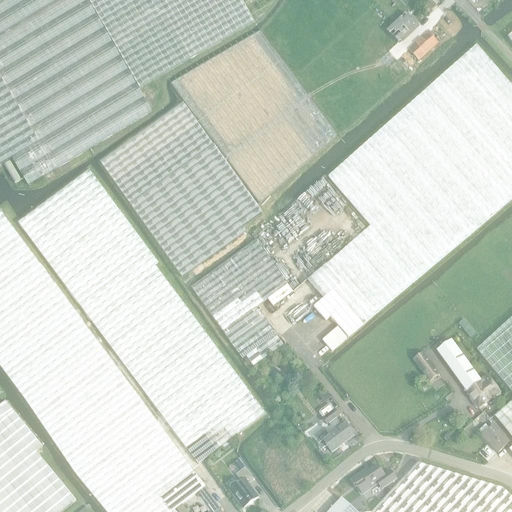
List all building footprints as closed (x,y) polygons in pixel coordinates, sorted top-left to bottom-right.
[(0,0),(0,164),(11,157),(28,186),(152,112),(139,89),(87,0),(0,0)] [(87,0),(139,89),(254,22),(242,0),(87,0)] [(406,13),(386,31),(400,46),(420,28),(406,13)] [(418,60),(438,42),(428,31),(409,49),(418,60)] [(260,204),(337,134),(261,32),(171,84),(260,204)] [(511,35),(509,38),(511,42),(511,317),(477,351),(511,392),(511,402),(495,417),(511,437),(511,35)] [(308,280),(324,299),(334,291),(363,325),(414,282),(416,282),(511,198),(511,84),(477,45),(328,176),(371,226),(308,280)] [(183,103),(100,163),(183,278),(247,232),(243,227),(262,213),(183,103)] [(10,161),(5,164),(16,183),(22,179),(10,161)] [(19,224),(104,337),(200,465),(266,414),(248,388),(155,266),(158,263),(104,187),(90,169),(19,224)] [(106,511),(177,511),(176,510),(173,511),(172,511),(161,497),(194,472),(104,351),(0,211),(0,368),(77,476),(104,508),(104,509),(106,511)] [(256,241),(191,288),(223,332),(231,344),(243,359),(246,357),(254,367),(264,360),(284,345),(276,335),(265,319),(256,308),(268,300),(288,285),(256,241)] [(348,337),(363,325),(334,291),(324,299),(314,308),(326,322),(331,318),(348,337)] [(464,320),(459,325),(471,339),(476,334),(464,320)] [(437,326),(430,332),(435,339),(443,333),(437,326)] [(338,328),(323,341),(332,351),(347,339),(338,328)] [(479,409),(501,393),(487,375),(480,380),(452,340),(438,351),(479,409)] [(430,382),(439,375),(423,353),(414,360),(430,382)] [(0,511),(63,511),(76,501),(37,452),(43,448),(6,403),(0,407),(0,511)] [(320,411),(320,414),(323,418),(327,424),(339,415),(335,409),(334,409),(331,405),(329,405),(320,411)] [(315,436),(314,439),(318,444),(323,449),(327,446),(332,453),(355,435),(344,422),(329,433),(326,429),(323,429),(315,436)] [(498,453),(510,442),(493,425),(482,436),(498,453)] [(443,438),(447,442),(452,438),(448,434),(443,438)] [(373,511),(511,511),(511,497),(503,489),(419,464),(373,511)] [(383,490),(397,480),(391,471),(384,476),(378,466),(369,473),(367,470),(353,480),(364,495),(379,484),(383,490)] [(241,481),(238,484),(236,483),(234,483),(231,486),(230,488),(231,489),(230,490),(244,509),(259,498),(249,484),(255,480),(246,468),(236,475),(241,481)] [(206,487),(194,472),(161,497),(172,511),(173,511),(176,510),(177,509),(183,505),(199,492),(204,488),(206,487)] [(222,511),(204,488),(199,492),(213,511),(222,511)] [(356,511),(343,499),(330,511),(356,511)]
